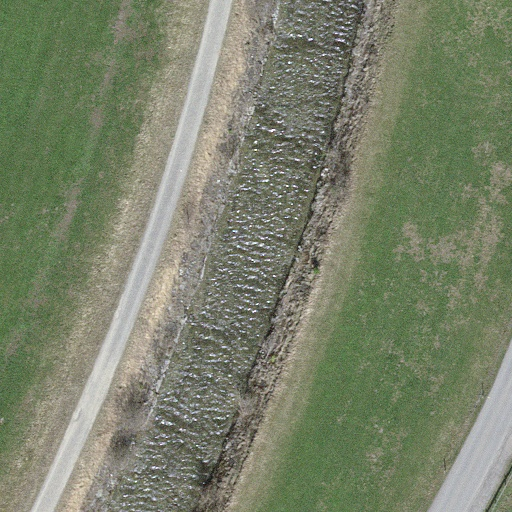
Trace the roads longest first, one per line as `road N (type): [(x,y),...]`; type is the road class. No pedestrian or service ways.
road 1 (track): [(219,0),(106,391),(48,511)]
road 2 (unclassified): [(458,511),(511,402)]
